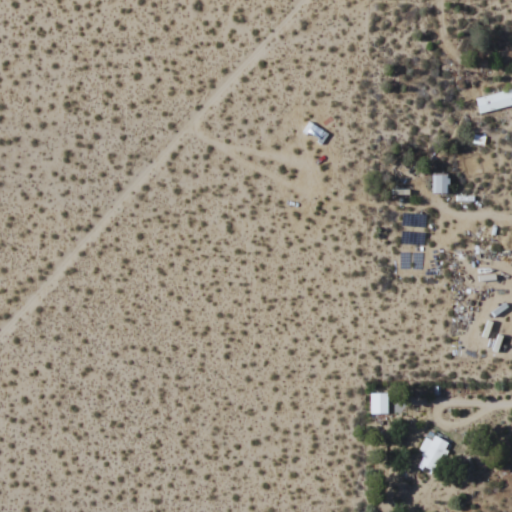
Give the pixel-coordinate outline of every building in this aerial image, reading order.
[(479,114),(511,104),(511,88),(475,98),(479,114)] [(432,194),(448,194),(448,175),(432,175),(432,194)] [(400,226),(424,226),(424,214),(400,214),(400,226)] [(369,414),(386,414),(386,393),(369,393),(369,414)] [(412,466),(432,476),(447,445),(427,435),(412,466)]
